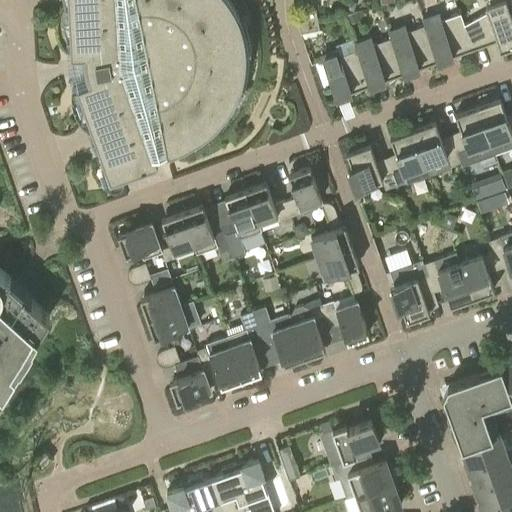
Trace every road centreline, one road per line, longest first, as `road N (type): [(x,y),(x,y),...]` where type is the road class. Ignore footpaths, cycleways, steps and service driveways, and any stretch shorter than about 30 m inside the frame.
road 1 (residential): [(511,69),(92,218)]
road 2 (residential): [(165,447),(405,361)]
road 3 (residential): [(92,218),(69,225),(25,113),(16,14)]
road 4 (residential): [(92,218),(165,447)]
road 5 (residential): [(405,361),(458,511)]
road 6 (residential): [(46,511),(59,482),(165,447)]
